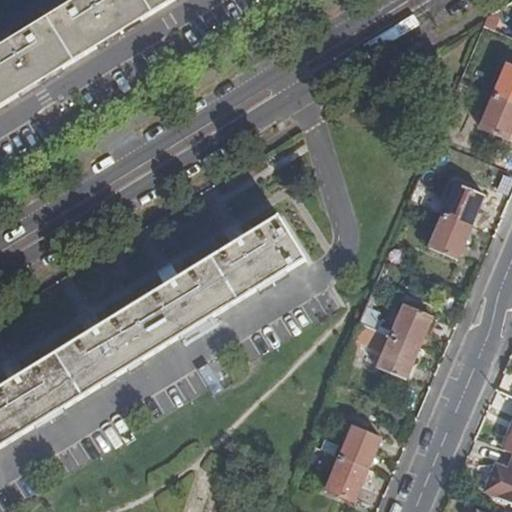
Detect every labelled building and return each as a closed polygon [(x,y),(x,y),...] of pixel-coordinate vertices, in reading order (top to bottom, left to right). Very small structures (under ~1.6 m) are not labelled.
[(77,0),(12,40),(7,33),(0,37),(0,107),(173,0),(77,0)] [(495,100),(511,107),(511,69),(508,68),(495,100)] [(508,144),(511,134),(511,107),(495,100),(481,132),(508,144)] [(457,189),(443,220),(470,232),(484,200),(457,189)] [(85,337),(63,350),(19,376),(14,367),(2,374),(7,384),(0,388),(0,450),(303,262),(277,218),(243,239),(236,229),(225,236),(231,246),(177,280),(170,269),(158,276),(165,287),(99,328),(92,318),(79,326),(85,337)] [(470,232),(443,220),(430,252),(457,264),(470,232)] [(392,340),(420,352),(432,321),(405,310),(392,340)] [(363,317),(359,327),(378,334),(382,324),(363,317)] [(359,327),(348,354),(354,356),(354,357),(359,345),(385,356),(378,373),(406,385),(420,352),(392,340),(378,334),(359,327)] [(348,354),(334,386),(339,388),(354,356),(348,354)] [(353,430),(340,461),(368,474),(381,443),(353,430)] [(368,474),(340,461),(326,494),(354,505),(368,474)] [(511,467),(498,499),(511,504),(511,467)]
